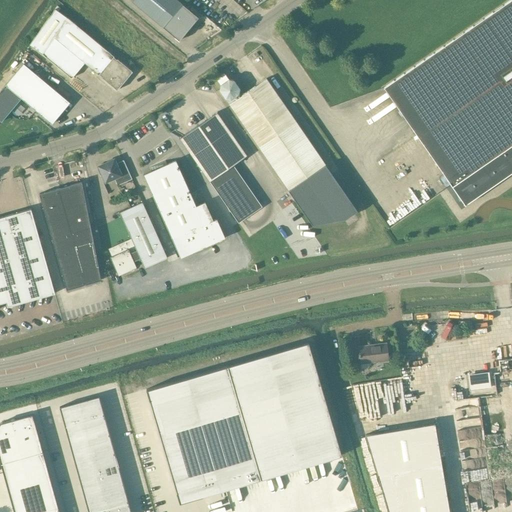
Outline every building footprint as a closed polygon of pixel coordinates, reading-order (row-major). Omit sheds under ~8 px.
[(133,0),(132,2),(179,41),(198,18),(177,0),(133,0)] [(461,201),(464,206),(511,172),(511,0),(383,88),(456,193),(459,202),(461,201)] [(84,63),(117,90),(132,72),(67,18),(55,9),(30,45),(71,78),(84,63)] [(21,98),(52,124),(70,103),(23,64),(5,85),(0,91),(0,120),(1,122),(21,98)] [(237,99),(235,100),(229,104),(313,224),(345,220),(357,211),(265,79),(237,99)] [(233,98),(235,100),(237,99),(235,96),(239,94),(239,89),(234,81),(229,80),(220,85),(219,91),(225,99),(230,100),(233,98)] [(238,162),(247,156),(217,112),(208,118),(185,134),(179,138),(180,138),(209,181),(210,181),(238,223),(245,218),(252,213),(223,172),(238,162)] [(114,179),(117,186),(132,179),(124,161),(116,164),(114,159),(105,163),(103,163),(101,164),(100,165),(98,166),(99,167),(97,168),(100,176),(102,175),(105,183),(114,179)] [(196,206),(175,161),(167,164),(165,160),(150,168),(151,171),(143,175),(180,258),(225,238),(216,219),(213,221),(204,202),(196,206)] [(82,182),(39,194),(66,290),(101,280),(82,182)] [(132,241),(142,264),(144,268),(167,258),(142,202),(119,212),(132,241)] [(55,293),(31,209),(0,217),(0,303),(6,302),(7,307),(55,293)] [(110,257),(118,276),(136,268),(136,267),(142,264),(132,241),(126,243),(125,242),(108,249),(112,257),(110,257)] [(308,342),(146,389),(179,503),(225,489),(341,455),(308,342)] [(360,363),(361,369),(368,368),(371,365),(370,362),(388,360),(386,344),(359,347),(360,363)] [(490,385),(489,378),(488,374),(484,374),(473,376),(469,376),(469,378),(470,390),(471,390),(471,388),(490,385)] [(130,511),(99,396),(59,407),(88,511),(130,511)] [(0,464),(3,474),(13,511),(59,511),(43,452),(32,415),(0,423),(0,464)] [(448,511),(434,423),(365,433),(387,511),(448,511)]
